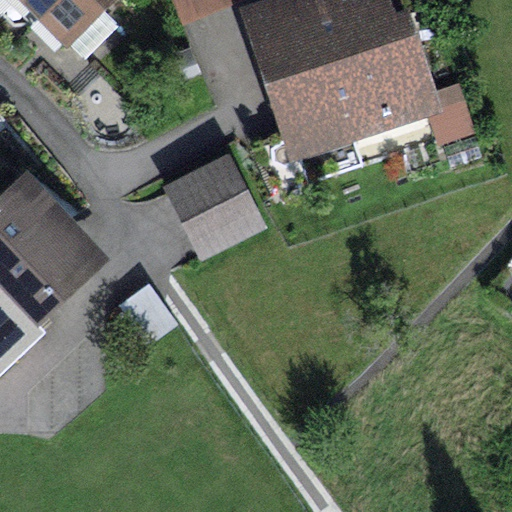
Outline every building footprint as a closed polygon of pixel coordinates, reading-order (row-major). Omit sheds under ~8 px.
[(12,0),(67,57),(124,0),(12,0)] [(172,0),(184,30),(257,0),(172,0)] [(387,0),(287,0),(239,17),(290,169),(430,122),(444,118),(437,97),(411,20),(396,25),(387,0)] [(476,136),(459,89),(437,97),(444,118),(430,122),(439,148),(476,136)] [(230,158),(164,191),(200,264),(266,231),(230,158)] [(107,265),(29,182),(0,209),(0,385),(48,341),(37,329),(107,265)] [(511,258),(482,298),(511,321),(511,258)]
